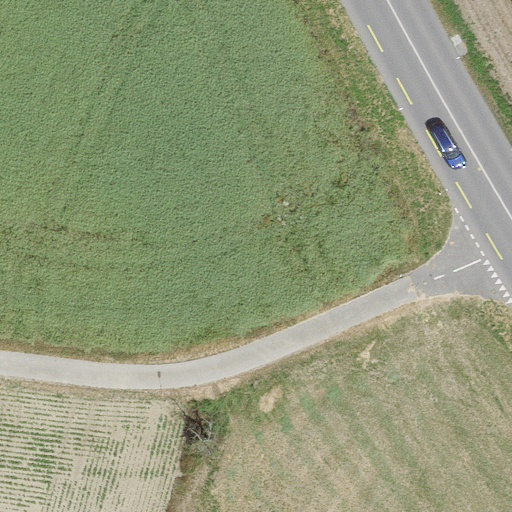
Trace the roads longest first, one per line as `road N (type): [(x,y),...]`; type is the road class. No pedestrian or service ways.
road 1 (unclassified): [(511,242),(217,379),(64,382),(0,374)]
road 2 (secondary): [(389,0),(511,220)]
